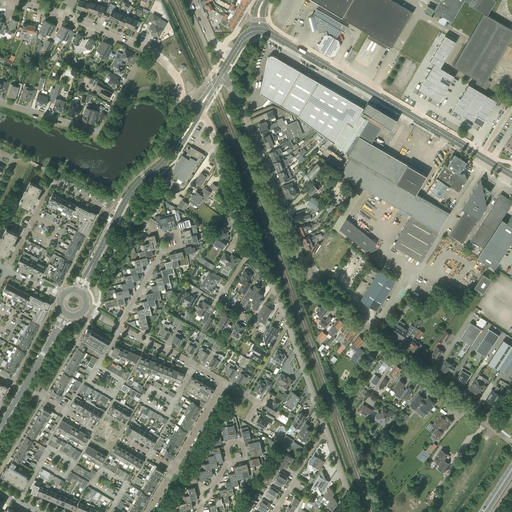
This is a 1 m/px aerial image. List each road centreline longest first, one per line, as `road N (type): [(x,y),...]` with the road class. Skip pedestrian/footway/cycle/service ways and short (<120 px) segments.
road 1 (tertiary): [(511,174),(260,29)]
road 2 (unclassified): [(509,441),(309,281)]
road 3 (residential): [(309,281),(220,74)]
road 4 (tertiary): [(79,292),(127,196),(166,159),(197,111)]
road 5 (residential): [(145,49),(100,130),(0,102)]
road 6 (residential): [(354,511),(288,326)]
road 7 (residential): [(247,255),(210,126),(197,111)]
